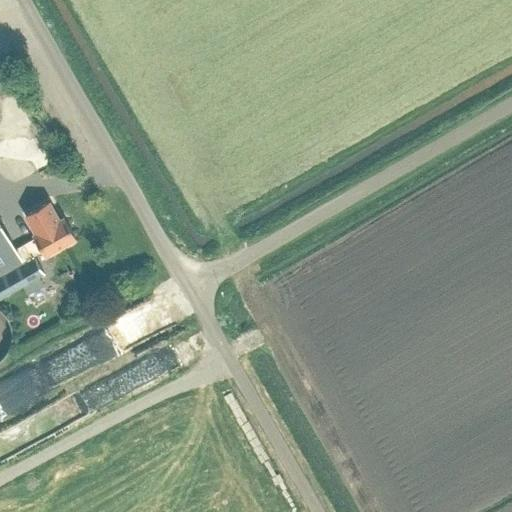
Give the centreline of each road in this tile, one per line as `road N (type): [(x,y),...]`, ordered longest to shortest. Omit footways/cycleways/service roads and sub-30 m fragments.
road 1 (unclassified): [(208,275),(511,101)]
road 2 (unclassified): [(208,275),(46,0)]
road 3 (unclassified): [(345,511),(208,275)]
